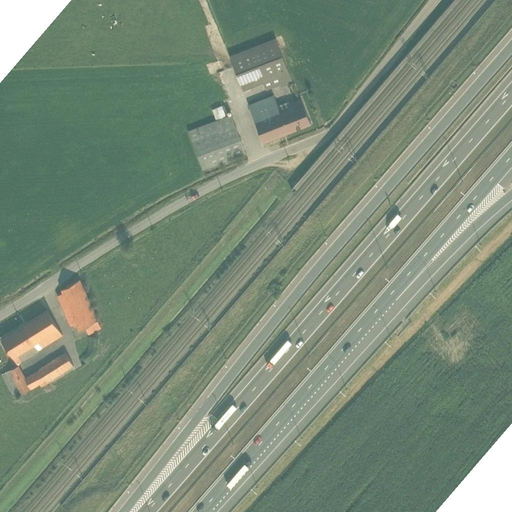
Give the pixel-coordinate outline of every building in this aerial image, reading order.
[(265,143),(312,123),(302,100),(282,108),(274,91),(247,103),(265,143)] [(212,118),(185,127),(196,164),(239,150),(227,113),(221,115),(217,103),(208,106),(212,118)] [(54,292),(65,325),(73,322),(75,328),(81,326),(83,332),(95,327),(77,277),(56,285),(58,291),(54,292)] [(18,361),(62,335),(48,310),(3,336),(18,361)] [(35,383),(70,363),(61,349),(20,373),(14,362),(0,369),(0,378),(9,395),(34,381),(35,383)]
